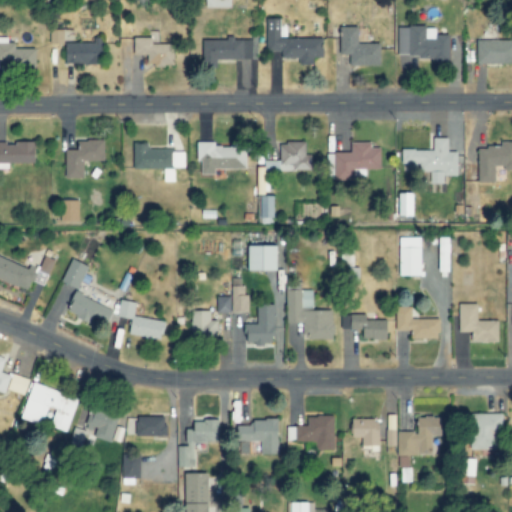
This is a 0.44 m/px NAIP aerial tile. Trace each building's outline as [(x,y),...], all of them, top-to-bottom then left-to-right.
[(230,8),(230,0),(210,0),(210,8),(230,8)] [(322,38),(278,39),(278,18),(265,19),(265,52),(280,51),(280,58),(299,58),(299,65),(311,65),(311,58),(322,58),(322,38)] [(358,27),(340,27),(341,55),(350,54),(350,67),(381,66),(380,44),(358,44),(358,27)] [(397,56),(431,57),(431,63),(450,63),(450,35),(436,35),(436,27),(398,27),(397,56)] [(51,45),(63,45),(63,31),(51,31),(51,45)] [(66,64),(102,65),(103,38),(93,38),(93,44),(67,43),(66,64)] [(152,45),(152,38),(134,39),(134,56),(148,55),(148,66),(174,66),(173,45),(152,45)] [(251,39),(203,40),(203,61),(251,60),(251,39)] [(477,64),(511,63),(511,40),(476,40),(477,64)] [(35,49),(14,48),(14,43),(0,42),(0,58),(8,59),(8,67),(35,68),(35,49)] [(401,150),(402,170),(431,170),(431,184),(443,183),(443,176),(458,175),(457,151),(448,151),(448,138),(433,138),(433,149),(401,150)] [(104,140),(77,140),(77,149),(65,149),(65,177),(83,177),(83,161),(103,161),(104,140)] [(0,162),(35,163),(36,142),(0,141),(0,162)] [(511,141),(500,141),(500,147),(478,147),(478,182),(496,182),(496,168),(511,168),(511,141)] [(280,160),(264,160),(264,167),(257,167),(257,192),(265,192),(265,171),(311,171),(310,155),(305,155),(305,142),(279,142),(280,160)] [(350,153),(327,152),(326,177),(355,178),(355,169),(380,169),(380,148),(371,148),(371,142),(351,142),(350,153)] [(133,168),(163,169),(163,182),(173,182),(174,168),(184,168),(184,150),(147,150),(147,144),(133,144),(133,168)] [(215,169),(246,168),(246,144),(197,145),(197,162),(201,162),(201,175),(215,174),(215,169)] [(399,215),(413,216),(414,193),(400,192),(399,215)] [(273,195),(257,195),(258,223),(274,223),(273,195)] [(78,200),(61,200),(61,221),(79,221),(78,200)] [(400,276),(421,276),(421,237),(399,237),(400,276)] [(277,270),(277,245),(249,245),(249,270),(277,270)] [(0,278),(29,290),(36,270),(0,256),(0,278)] [(49,274),(54,259),(44,256),(39,271),(49,274)] [(77,289),(88,266),(71,258),(60,281),(77,289)] [(231,312),(248,311),(247,293),(242,293),(242,279),(231,279),(231,312)] [(285,290),(286,323),(303,323),(303,339),(332,339),(332,309),(312,310),(312,289),(285,290)] [(102,320),(108,307),(75,292),(66,311),(91,323),(94,316),(102,320)] [(216,313),(230,312),(230,296),(216,296),(216,313)] [(133,316),(136,302),(119,299),(116,316),(130,318),(128,334),(161,340),(164,322),(133,316)] [(498,320),(478,320),(478,304),(459,303),(459,331),(472,332),(472,341),(498,342),(498,320)] [(275,304),(257,304),(256,324),(246,324),(246,343),(274,344),(275,304)] [(396,306),(396,330),(411,330),(411,338),(439,338),(439,318),(412,318),(412,306),(396,306)] [(191,310),(190,335),(217,335),(217,321),(210,320),(210,310),(191,310)] [(364,339),(387,338),(387,319),(367,320),(366,314),(340,314),(340,329),(363,329),(364,339)] [(0,393),(5,395),(11,375),(1,372),(6,358),(0,356),(0,393)] [(8,390),(25,394),(28,378),(11,375),(8,390)] [(22,418),(43,424),(47,407),(55,409),(50,427),(67,432),(77,397),(32,384),(22,418)] [(93,438),(112,441),(118,412),(93,407),(89,426),(95,427),(93,438)] [(470,449),(497,450),(497,436),(502,436),(503,414),(471,413),(470,449)] [(333,415),(306,416),(307,425),(294,426),(295,444),(307,443),(307,450),(333,450),(333,415)] [(135,436),(165,436),(165,417),(135,416),(135,436)] [(397,431),(396,454),(431,455),(431,436),(442,436),(442,417),(416,417),(416,432),(397,431)] [(260,454),(277,454),(278,419),(250,419),(250,426),(237,425),(237,441),(261,441),(260,454)] [(352,438),(361,437),(361,446),(379,446),(378,419),(351,419),(352,438)] [(176,467),(193,467),(192,443),(219,442),(219,420),(193,421),(193,429),(185,429),(185,446),(176,446),(176,467)] [(121,478),(139,478),(140,454),(121,454),(121,478)] [(209,511),(208,472),(184,473),(185,511),(209,511)] [(312,511),(312,502),(287,503),(287,511),(312,511)]
